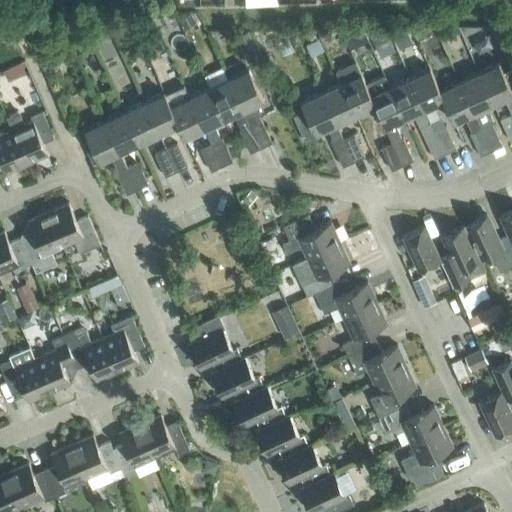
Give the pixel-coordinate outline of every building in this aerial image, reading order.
[(189,11),(179,16),(185,27),(195,21),(189,11)] [(94,22),(88,25),(93,36),(99,33),(94,22)] [(426,24),(421,27),(415,29),(419,38),(430,33),(427,27),(426,24)] [(340,25),(323,26),(324,29),(324,34),(340,33),(340,28),(340,25)] [(452,26),(435,27),(440,37),(454,31),(452,26)] [(376,44),(390,38),(385,27),(371,34),(376,44)] [(412,40),(407,28),(394,34),(400,46),(412,40)] [(31,35),(42,63),(57,57),(46,30),(31,35)] [(78,41),(73,30),(66,33),(71,44),(78,41)] [(344,34),(350,47),(359,43),(353,30),(344,34)] [(257,50),(248,31),(236,36),(246,55),(257,50)] [(166,46),(159,33),(149,37),(156,51),(166,46)] [(319,38),(306,43),(311,54),(324,48),(319,38)] [(371,93),(366,81),(356,60),(336,69),(341,81),(356,113),(375,104),(371,93)] [(499,61),(479,70),(493,102),(505,97),(511,112),(509,113),(501,117),(511,140),(511,139),(511,67),(504,71),(499,61)] [(439,115),(434,103),(444,98),(440,88),(430,66),(410,75),(424,107),(435,129),(445,152),(456,147),(441,114),(439,115)] [(249,67),(229,77),(243,108),(250,124),(251,123),(261,146),(272,141),(259,114),(258,115),(253,104),(263,99),(249,67)] [(493,102),(479,70),(459,79),(474,111),(493,102)] [(395,121),(405,116),(390,84),(385,72),(366,81),(371,93),(375,104),(392,141),(402,163),(413,158),(403,136),(402,136),(395,121)] [(424,107),(410,75),(390,84),(405,116),(415,112),(421,124),(419,125),(434,157),(445,152),(435,129),(424,107)] [(243,108),(229,77),(209,86),(224,118),(234,112),(242,128),(239,129),(250,151),(261,146),(251,123),(250,124),(243,108)] [(491,149),(481,126),(474,111),(459,79),(440,88),(444,98),(454,120),(465,115),(472,130),(470,131),(480,154),(491,149)] [(322,90),(336,122),(337,122),(356,113),(341,81),(322,90)] [(221,137),(214,122),(224,118),(209,86),(190,95),(204,127),(211,142),(222,165),(233,159),(222,137),(221,137)] [(317,131),(327,126),(332,137),(330,138),(343,165),(354,160),(343,137),(344,137),(337,122),(336,122),(322,90),(301,99),(305,108),(293,114),(306,141),(319,135),(317,131)] [(170,104),(164,91),(144,100),(159,132),(178,123),(170,104)] [(190,95),(170,104),(178,123),(184,136),(204,127),(190,95)] [(159,132),(144,100),(125,109),(140,141),(159,132)] [(33,119),(25,122),(19,108),(10,112),(11,113),(7,115),(13,128),(12,128),(27,162),(48,152),(43,141),(54,136),(43,109),(31,114),(33,119)] [(140,141),(125,109),(105,118),(120,150),(140,141)] [(120,150),(105,118),(85,128),(89,137),(83,139),(92,161),(111,153),(118,170),(116,171),(127,193),(138,188),(127,165),(120,150)] [(492,121),(481,126),(491,149),(503,144),(492,121)] [(27,162),(12,128),(2,132),(0,130),(0,159),(1,160),(6,171),(27,162)] [(354,132),(344,137),(343,137),(354,160),(365,155),(354,132)] [(402,163),(392,141),(381,146),(392,169),(402,163)] [(177,142),(166,147),(177,170),(188,164),(177,142)] [(222,165),(211,142),(200,147),(211,170),(222,165)] [(177,170),(166,147),(155,152),(165,175),(177,170)] [(138,160),(127,165),(138,188),(149,183),(138,160)] [(256,194),(249,189),(241,198),(247,203),(256,194)] [(88,213),(76,218),(69,201),(48,210),(63,244),(74,239),(80,252),(101,243),(88,213)] [(511,209),(501,214),(509,233),(511,238),(511,209)] [(63,244),(48,210),(27,219),(32,231),(20,236),(32,262),(36,271),(57,262),(51,249),(63,244)] [(308,212),(283,224),(289,238),(282,241),(287,251),(302,244),(307,256),(341,240),(331,220),(315,227),(308,212)] [(511,238),(509,233),(498,238),(487,213),(465,223),(481,257),(492,252),(500,270),(511,264),(511,238)] [(465,223),(442,233),(454,258),(443,263),(453,285),(486,269),(481,257),(465,223)] [(419,268),(441,258),(425,224),(403,235),(419,268)] [(32,262),(20,236),(9,240),(4,229),(0,231),(0,271),(19,263),(21,267),(32,262)] [(335,268),(350,261),(341,240),(307,256),(292,262),(308,294),(315,291),(322,287),(322,288),(340,279),(335,268)] [(347,276),(340,279),(322,288),(322,287),(315,291),(325,312),(339,305),(344,316),(377,301),(368,280),(352,287),(347,276)] [(88,285),(92,295),(104,289),(100,280),(88,285)] [(39,306),(29,281),(17,286),(27,311),(39,306)] [(118,303),(129,298),(122,283),(111,288),(118,303)] [(436,300),(430,286),(419,291),(425,305),(436,300)] [(17,315),(10,299),(0,302),(0,315),(3,321),(17,315)] [(387,321),(377,301),(344,316),(353,336),(342,341),(348,353),(377,339),(372,329),(387,321)] [(498,302),(485,308),(470,315),(475,326),(503,314),(498,302)] [(114,330),(103,335),(117,369),(138,360),(134,349),(145,344),(132,314),(111,323),(114,330)] [(292,314),(277,321),(283,335),(298,328),(292,314)] [(508,327),(503,315),(489,322),(494,333),(508,327)] [(30,323),(27,316),(20,319),(22,322),(26,324),(30,323)] [(211,360),(216,370),(242,357),(237,346),(233,348),(222,326),(189,342),(200,365),(211,360)] [(117,369),(103,335),(92,340),(87,329),(78,333),(75,328),(63,333),(73,357),(78,367),(89,362),(96,378),(117,369)] [(63,362),(73,357),(63,333),(52,338),(56,347),(35,356),(50,390),(71,381),(63,362)] [(382,350),(377,339),(348,353),(357,373),(368,368),(374,380),(407,364),(397,343),(382,350)] [(50,390),(35,356),(30,345),(9,354),(10,357),(0,361),(0,363),(12,393),(24,388),(28,399),(50,390)] [(471,368),(487,360),(482,348),(465,355),(471,368)] [(242,357),(216,370),(213,371),(213,370),(211,371),(222,394),(233,389),(238,398),(264,386),(259,375),(255,377),(245,355),(244,356),(244,357),(242,357)] [(511,359),(492,368),(503,391),(511,387),(511,359)] [(417,385),(407,364),(374,380),(379,392),(370,396),(379,416),(406,403),(401,392),(417,385)] [(332,398),(341,394),(336,383),(327,388),(330,395),(332,398)] [(266,385),(264,386),(238,398),(235,400),(235,399),(234,400),(244,423),(255,418),(260,428),(286,415),(281,404),(277,406),(267,384),(266,385)] [(495,433),(511,425),(511,411),(501,389),(480,399),(495,433)] [(342,396),(332,400),(338,412),(348,408),(342,396)] [(411,414),(406,403),(379,416),(386,431),(392,428),(397,431),(405,428),(410,440),(444,424),(434,403),(411,414)] [(161,412),(140,421),(155,455),(175,446),(179,454),(191,449),(177,419),(166,424),(161,412)] [(288,414),(286,415),(260,428),(257,429),(257,428),(256,429),(267,451),(278,446),(282,456),(309,444),(303,433),(299,435),(289,413),(288,413),(288,414)] [(155,455),(140,421),(119,431),(124,442),(113,447),(121,466),(124,474),(136,468),(134,464),(155,455)] [(438,452),(453,445),(444,424),(410,440),(415,450),(401,457),(410,478),(443,463),(438,452)] [(113,447),(110,439),(98,444),(93,433),(72,442),(87,476),(108,467),(109,471),(121,466),(113,447)] [(350,446),(356,459),(367,454),(361,441),(350,446)] [(87,476),(72,442),(51,451),(56,463),(45,467),(57,494),(68,489),(66,485),(87,476)] [(309,444),(282,456),(280,458),(279,457),(278,457),(289,480),(300,475),(305,485),(331,473),(326,462),(322,464),(311,442),(310,442),(311,443),(309,444)] [(206,469),(214,472),(219,461),(207,457),(204,464),(206,469)] [(57,494),(45,467),(34,472),(29,461),(8,471),(23,504),(43,495),(45,499),(57,494)] [(4,511),(23,504),(8,471),(0,473),(0,511),(4,511)] [(333,472),(331,473),(305,485),(302,487),(301,486),(300,486),(311,509),(322,504),(325,511),(332,511),(354,502),(348,491),(344,493),(334,471),(333,471),(333,472)] [(464,511),(465,511),(489,511),(484,501),(464,511)]
